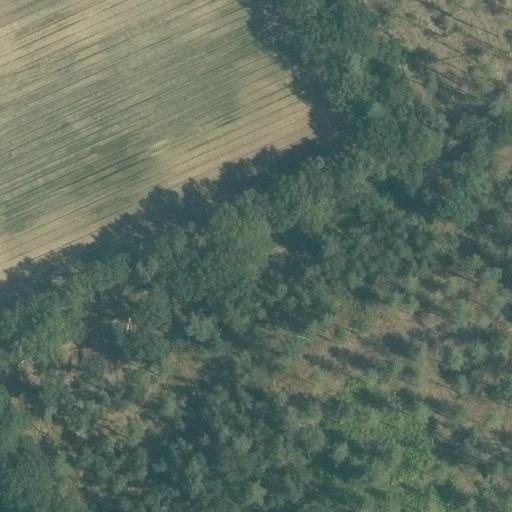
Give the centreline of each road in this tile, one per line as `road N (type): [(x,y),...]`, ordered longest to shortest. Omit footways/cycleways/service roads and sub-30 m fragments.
road 1 (track): [(0,353),(511,120)]
road 2 (track): [(418,162),(320,0)]
road 3 (track): [(511,258),(454,146)]
